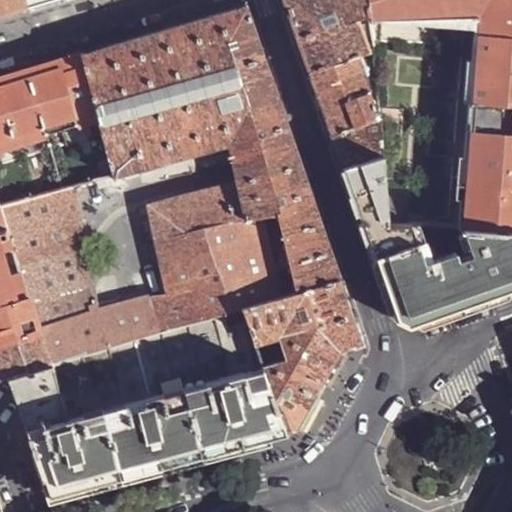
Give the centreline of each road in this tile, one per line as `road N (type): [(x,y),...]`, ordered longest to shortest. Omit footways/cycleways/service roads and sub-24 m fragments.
road 1 (tertiary): [(393,367),(266,0)]
road 2 (residential): [(169,0),(0,54)]
road 3 (tertiary): [(349,473),(210,511)]
road 4 (tertiary): [(349,473),(343,455),(393,367)]
